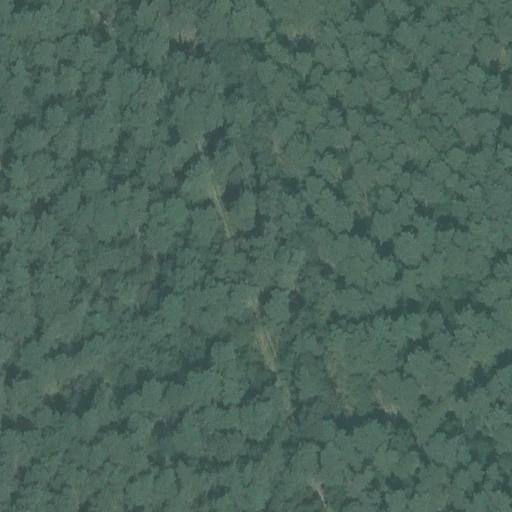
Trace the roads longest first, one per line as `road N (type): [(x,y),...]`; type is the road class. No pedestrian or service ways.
road 1 (track): [(326,511),(165,0)]
road 2 (track): [(234,0),(412,436)]
